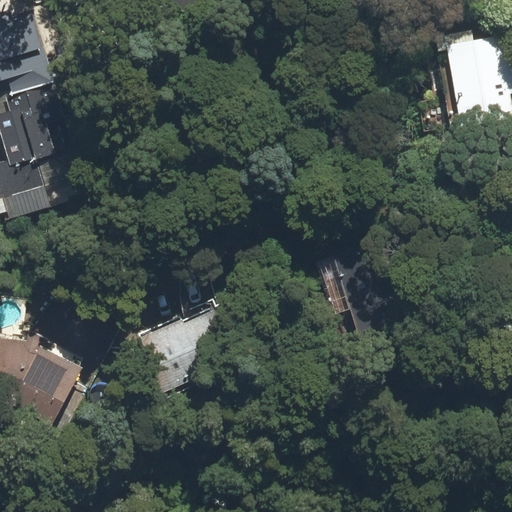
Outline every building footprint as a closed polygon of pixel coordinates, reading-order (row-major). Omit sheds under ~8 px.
[(147,0),(211,14),(214,0),(147,0)] [(38,25),(0,35),(0,142),(5,163),(0,163),(0,212),(82,191),(38,25)] [(457,125),(510,117),(506,92),(511,91),(511,37),(445,48),(457,125)] [(67,243),(20,321),(92,364),(138,286),(67,243)] [(375,243),(334,256),(375,382),(416,369),(375,243)] [(222,301),(142,336),(165,389),(246,354),(222,301)] [(91,376),(39,348),(14,396),(65,423),(91,376)]
